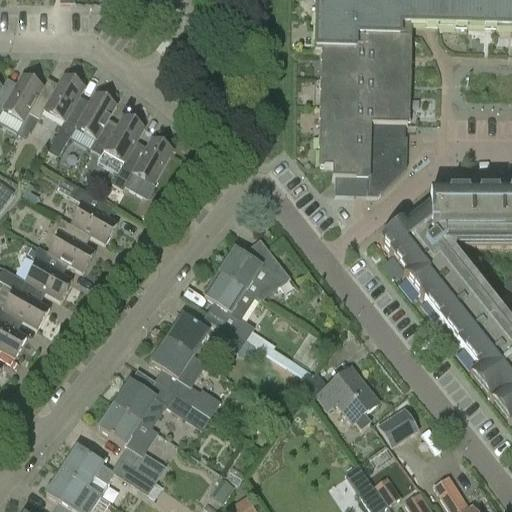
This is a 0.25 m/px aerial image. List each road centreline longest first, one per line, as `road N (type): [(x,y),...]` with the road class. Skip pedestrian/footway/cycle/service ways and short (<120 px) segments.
road 1 (residential): [(511,487),(255,177)]
road 2 (residential): [(182,263),(154,241),(137,242),(21,401),(49,441)]
road 3 (residential): [(49,441),(182,263)]
road 4 (residential): [(125,80),(90,40),(0,36)]
